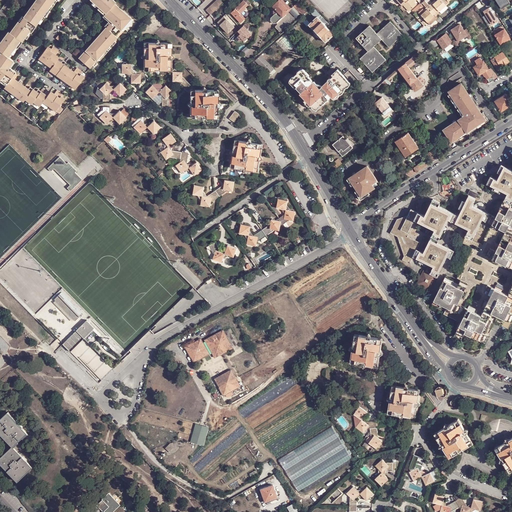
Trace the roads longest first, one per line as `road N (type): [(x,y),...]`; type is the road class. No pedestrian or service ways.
road 1 (residential): [(352,233),(165,336),(136,363)]
road 2 (track): [(172,511),(143,475),(104,453),(65,392),(14,362),(6,347)]
road 3 (residential): [(476,0),(300,144)]
road 4 (residential): [(170,0),(300,144)]
road 5 (residential): [(511,121),(348,226)]
road 6 (residential): [(198,234),(309,159)]
road 7 (residential): [(352,233),(422,336)]
